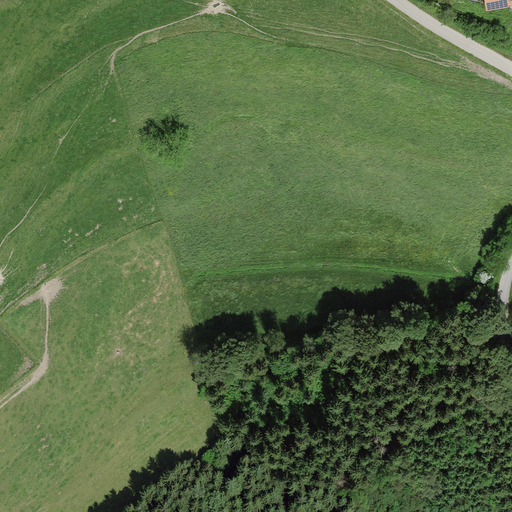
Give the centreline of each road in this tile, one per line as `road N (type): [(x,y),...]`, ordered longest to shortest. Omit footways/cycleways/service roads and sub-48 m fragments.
road 1 (track): [(283,511),(410,431),(511,383)]
road 2 (unclassified): [(511,68),(397,0)]
